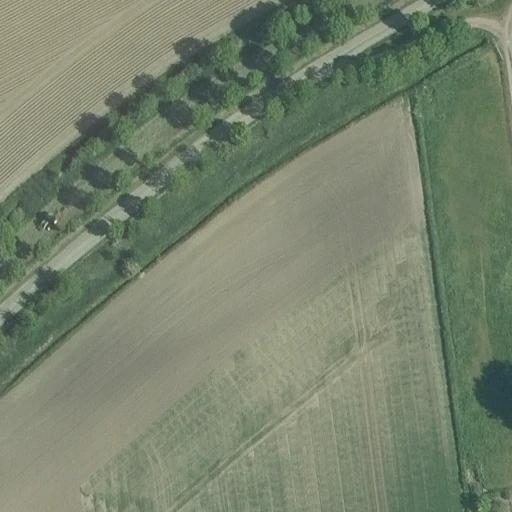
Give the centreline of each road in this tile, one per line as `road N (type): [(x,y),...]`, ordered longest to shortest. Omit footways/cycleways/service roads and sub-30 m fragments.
road 1 (unclassified): [(0,314),(108,219),(302,79)]
road 2 (unclassified): [(511,13),(503,36),(481,21),(458,22),(302,79)]
road 3 (unclassified): [(302,79),(440,0)]
